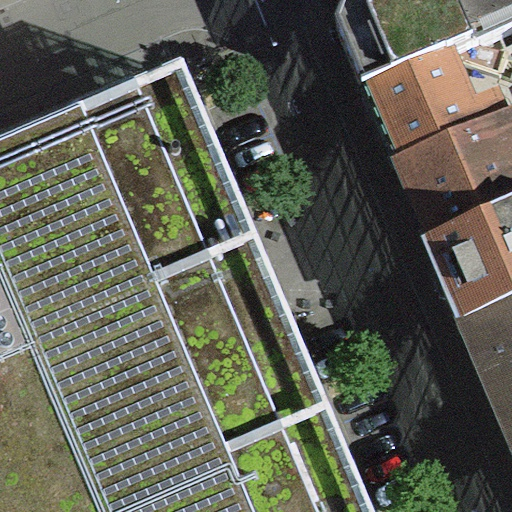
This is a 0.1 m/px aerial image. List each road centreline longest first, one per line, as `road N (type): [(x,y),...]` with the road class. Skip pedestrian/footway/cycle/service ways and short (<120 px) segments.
road 1 (residential): [(476,511),(271,35),(266,0)]
road 2 (residential): [(0,59),(139,0)]
